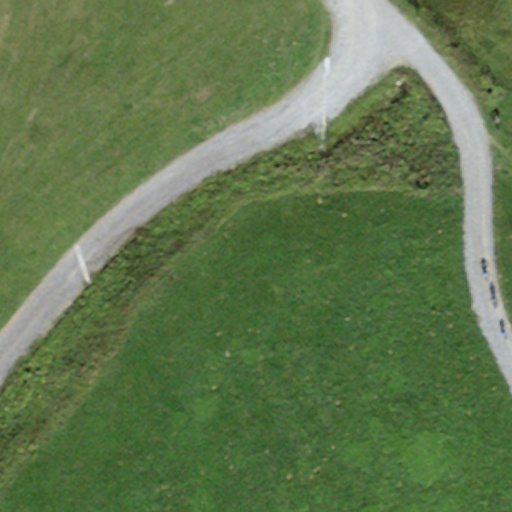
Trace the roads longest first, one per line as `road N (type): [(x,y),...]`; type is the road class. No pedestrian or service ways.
road 1 (track): [(0,360),(87,258),(181,174),(318,106),(382,27)]
road 2 (track): [(382,27),(462,113),(478,188),(484,290),(511,355)]
